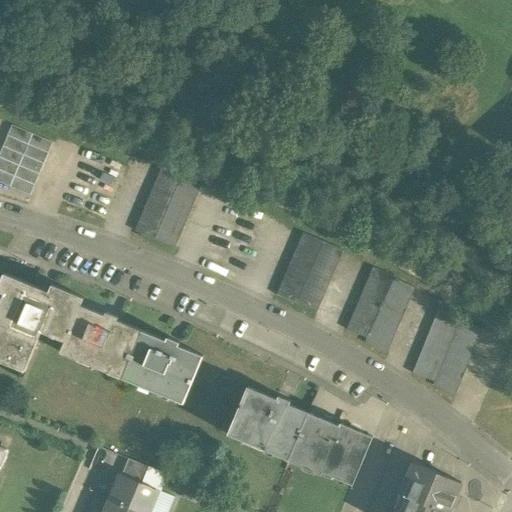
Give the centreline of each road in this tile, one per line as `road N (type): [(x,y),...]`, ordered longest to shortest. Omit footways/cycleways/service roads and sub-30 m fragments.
road 1 (residential): [(511,476),(353,362),(257,314),(0,218)]
road 2 (track): [(0,105),(267,197),(407,268),(511,340)]
